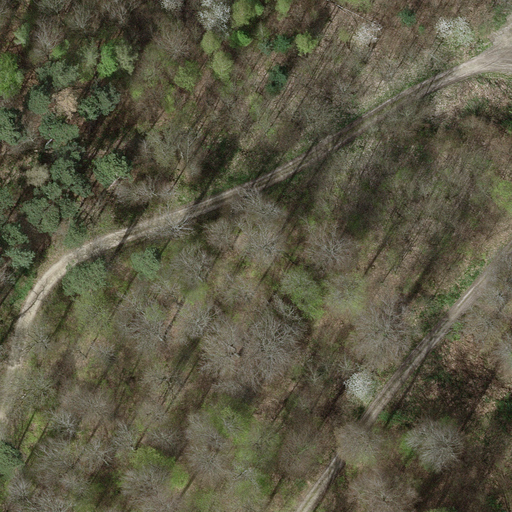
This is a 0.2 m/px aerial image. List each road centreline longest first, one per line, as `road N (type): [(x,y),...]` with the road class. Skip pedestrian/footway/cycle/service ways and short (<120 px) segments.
road 1 (track): [(511,62),(481,61),(438,77),(241,195),(108,243),(55,273),(19,324),(0,402)]
road 2 (track): [(330,511),(511,252)]
